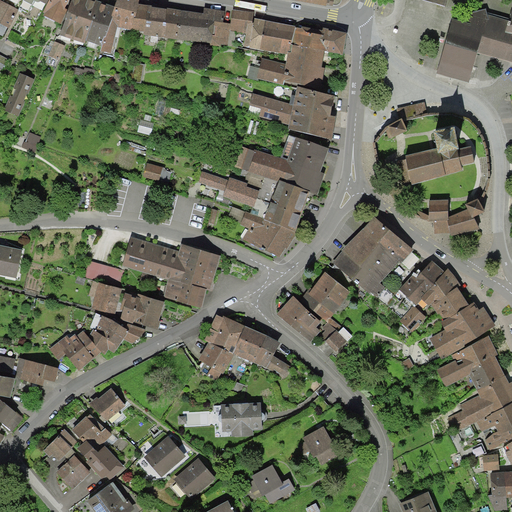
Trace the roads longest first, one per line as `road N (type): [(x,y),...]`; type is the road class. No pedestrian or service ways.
road 1 (residential): [(498,242),(500,153),(488,120),(412,81),(355,21)]
road 2 (unclassified): [(0,223),(128,221),(249,256),(278,277)]
road 3 (unclassified): [(9,449),(49,404),(246,295)]
road 4 (residential): [(359,511),(373,490),(380,440),(352,398),(246,295)]
road 5 (residential): [(354,184),(355,21)]
road 6 (residential): [(354,184),(464,266)]
road 7 (unclassified): [(278,277),(321,237),(354,184)]
